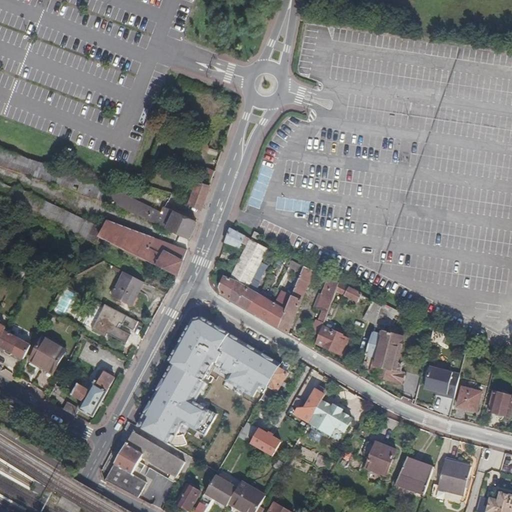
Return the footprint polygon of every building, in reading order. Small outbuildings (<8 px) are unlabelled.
[(371,87),(384,79),(376,66),(363,75),(371,87)] [(197,136),(200,129),(186,124),(183,131),(197,136)] [(205,138),(208,131),(200,129),(197,136),(205,138)] [(16,153),(0,147),(0,163),(36,176),(106,200),(111,186),(16,153)] [(212,181),(215,170),(208,168),(204,178),(212,181)] [(191,203),(202,208),(210,185),(199,181),(198,182),(192,180),(185,199),(191,202),(191,203)] [(0,196),(96,243),(99,236),(125,250),(178,277),(186,250),(133,231),(131,237),(105,224),(103,229),(14,185),(12,188),(0,181),(0,196)] [(250,196),(261,201),(267,187),(257,182),(250,196)] [(111,186),(106,200),(158,224),(188,237),(196,220),(165,206),(162,212),(126,195),(127,193),(111,186)] [(250,240),(250,239),(230,228),(224,243),(238,250),(241,245),(246,248),(250,240)] [(22,244),(25,235),(17,233),(13,241),(22,244)] [(254,274),(268,249),(250,240),(246,248),(234,269),(218,262),(212,277),(220,276),(223,277),(229,279),(236,283),(246,288),(254,274)] [(238,250),(224,243),(223,247),(236,253),(238,250)] [(300,273),(304,266),(292,260),(288,266),(300,273)] [(287,333),(313,270),(304,266),(300,273),(291,294),(285,310),(278,327),(287,333)] [(126,302),(139,278),(125,271),(113,295),(126,302)] [(248,310),(258,294),(252,290),(259,277),(254,274),(246,288),(238,304),(239,304),(248,310)] [(228,298),(236,283),(229,279),(223,277),(219,290),(220,293),(228,298)] [(336,291),(339,283),(328,277),(316,307),(322,309),(314,332),(319,334),(322,326),(336,291)] [(362,294),(339,282),(339,283),(336,291),(358,301),(362,294)] [(238,304),(246,288),(236,283),(228,298),(238,304)] [(268,300),(259,316),(278,327),(285,310),(291,294),(282,290),(274,304),(268,300)] [(66,291),(62,302),(70,305),(74,295),(66,291)] [(259,316),(268,300),(258,294),(248,310),(259,316)] [(381,307),(381,305),(373,301),(364,318),(376,323),(381,307)] [(123,325),(125,320),(131,323),(129,327),(135,330),(139,321),(106,304),(93,330),(107,337),(109,334),(128,344),(133,334),(119,328),(121,324),(123,325)] [(390,325),(393,313),(381,307),(376,323),(375,326),(385,328),(386,324),(390,325)] [(194,318),(134,427),(173,449),(185,429),(207,440),(222,412),(199,400),(217,369),(230,377),(224,386),(257,403),(265,386),(280,393),(295,367),(206,315),(194,318)] [(337,351),(344,334),(322,326),(319,334),(316,343),(337,351)] [(396,363),(403,337),(399,336),(400,330),(396,329),(396,328),(390,326),(389,332),(384,331),(383,334),(373,332),(367,354),(372,356),(378,357),(374,369),(379,370),(377,376),(401,384),(405,372),(401,371),(402,365),(396,363)] [(31,346),(4,332),(0,339),(0,346),(5,349),(3,353),(11,357),(13,353),(24,359),(31,346)] [(55,374),(67,351),(43,338),(29,365),(41,372),(43,368),(55,374)] [(24,359),(13,353),(11,357),(22,362),(24,359)] [(374,369),(378,357),(372,356),(369,367),(374,369)] [(430,367),(424,389),(438,393),(446,395),(446,397),(454,400),(460,374),(430,367)] [(53,377),(55,374),(43,368),(41,372),(53,377)] [(94,417),(116,378),(100,369),(96,377),(97,377),(90,390),(78,383),(72,395),(84,401),(79,409),(94,417)] [(322,401),(328,391),(319,386),(306,408),(298,409),(295,414),(309,423),(322,401)] [(476,412),(481,392),(462,387),(457,407),(476,412)] [(511,396),(492,391),(487,411),(509,417),(511,405),(511,396)] [(322,401),(309,423),(307,426),(313,429),(308,437),(319,443),(323,436),(329,439),(336,427),(344,432),(352,419),(341,412),(343,410),(334,405),(332,408),(322,401)] [(79,410),(78,407),(67,402),(65,405),(78,412),(79,410)] [(78,412),(65,405),(63,409),(76,416),(78,412)] [(272,457),(281,442),(247,422),(243,429),(239,437),(255,446),(272,457)] [(75,447),(79,439),(68,434),(64,441),(75,447)] [(133,474),(142,458),(177,477),(185,463),(132,434),(106,482),(142,501),(150,484),(133,474)] [(385,476),(396,451),(377,442),(366,468),(385,476)] [(280,471),(285,464),(277,460),(273,468),(280,471)] [(425,495),(434,470),(407,460),(396,485),(425,495)] [(461,497),(470,470),(445,462),(436,488),(461,497)] [(238,488),(217,475),(206,493),(228,506),(230,501),(238,488)] [(266,496),(242,482),(238,488),(230,501),(239,506),(237,509),(242,511),(256,511),(260,507),(266,496)] [(190,511),(201,493),(188,485),(177,504),(190,511)] [(511,511),(511,496),(501,493),(499,498),(500,499),(499,502),(491,500),(487,511),(511,511)] [(289,511),(275,503),(268,511),(289,511)]
